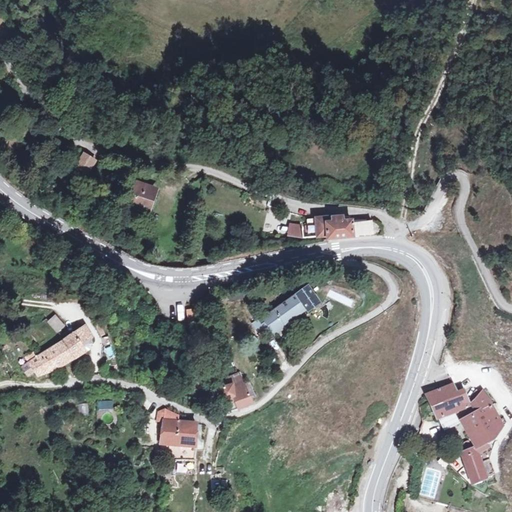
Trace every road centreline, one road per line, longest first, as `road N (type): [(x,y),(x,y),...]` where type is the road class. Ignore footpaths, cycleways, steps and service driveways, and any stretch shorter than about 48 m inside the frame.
road 1 (residential): [(37,384),(122,384),(212,421),(254,408),(324,340),(389,302),(387,278),(367,265),(339,262),(336,250)]
road 2 (residential): [(0,27),(16,73),(77,141),(141,163),(204,171),(292,204),(367,211),(398,234)]
road 3 (secondary): [(0,189),(122,265),(167,281),(336,250)]
road 4 (secondary): [(394,250),(425,271),(433,304),(371,511)]
road 5 (track): [(476,0),(415,141),(398,234)]
road 6 (residential): [(398,234),(421,223),(459,173),(467,185),(460,220),(497,297),(511,309)]
